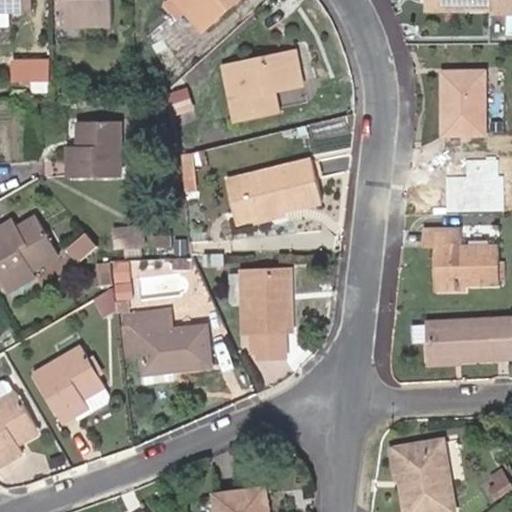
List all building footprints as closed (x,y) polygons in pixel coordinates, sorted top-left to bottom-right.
[(52,0),(52,25),(109,26),(108,0),(52,0)] [(178,0),(200,25),(230,0),(178,0)] [(511,0),(434,0),(435,3),(460,4),(493,4),(493,12),(511,12),(511,0)] [(264,86),(270,84),(298,78),(292,52),(223,67),(234,112),(268,104),(264,86)] [(441,73),(440,154),(482,154),(484,73),(441,73)] [(275,103),(270,84),(264,86),(268,104),(275,103)] [(85,147),(81,147),(70,147),(69,178),(121,178),(120,123),(81,122),(81,140),(86,140),(85,147)] [(321,157),(312,158),(316,177),(325,175),(321,157)] [(312,158),(245,174),(254,217),(279,211),(322,200),(316,177),(312,158)] [(254,217),(245,174),(230,178),(242,220),(254,217)] [(279,211),(254,217),(256,224),(281,219),(279,211)] [(9,228),(4,219),(0,221),(0,277),(5,287),(35,271),(32,266),(58,253),(35,213),(16,223),(9,228)] [(11,215),(4,219),(9,228),(16,223),(11,215)] [(119,226),(121,247),(145,245),(142,223),(119,226)] [(436,283),(465,284),(500,286),(500,243),(462,241),(463,229),(424,228),(424,243),(436,243),(436,283)] [(96,249),(84,235),(68,250),(79,264),(96,249)] [(132,256),(99,262),(103,287),(104,287),(107,306),(139,300),(132,256)] [(245,333),(286,330),(285,312),(289,312),(288,294),(284,293),(283,270),(242,273),(243,297),(239,296),(240,316),(244,317),(245,333)] [(170,324),(168,304),(118,309),(123,352),(138,351),(139,363),(170,360),(170,365),(206,362),(201,321),(170,324)] [(488,334),(488,319),(423,319),(422,357),(488,360),(508,360),(508,335),(488,334)] [(508,320),(488,319),(488,334),(508,335),(508,320)] [(81,344),(32,371),(59,420),(85,406),(81,398),(104,384),(81,344)] [(172,375),(170,365),(170,360),(139,363),(140,369),(141,378),(172,375)] [(16,387),(0,395),(0,460),(22,449),(18,441),(38,430),(16,387)] [(406,511),(441,511),(451,511),(456,510),(446,441),(399,448),(403,479),(408,479),(410,499),(405,500),(406,511)] [(403,479),(399,448),(392,448),(396,480),(403,479)] [(493,489),(499,499),(511,490),(511,476),(508,468),(496,475),(502,484),(493,489)] [(254,511),(264,511),(261,488),(251,489),(254,511)] [(214,511),(254,511),(251,489),(213,494),(214,511)]
